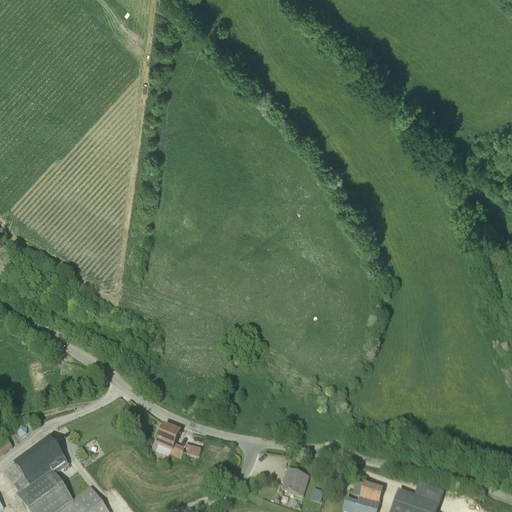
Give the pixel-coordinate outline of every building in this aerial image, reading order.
[(184,451),(175,447),(181,435),(164,428),(156,447),(171,453),(170,456),(181,461),(182,457),(199,460),(201,452),(185,448),(184,451)] [(49,453),(56,448),(50,441),(4,473),(19,493),(16,496),(27,511),(106,511),(91,490),(73,503),(55,476),(46,464),(52,459),(49,453)] [(2,456),(12,449),(7,442),(0,447),(0,511),(1,511),(4,511),(0,505),(0,458),(3,457),(2,456)] [(46,464),(55,476),(69,467),(56,448),(49,453),(52,459),(46,464)] [(282,492),(303,499),(309,480),(288,473),(282,492)] [(376,511),(383,493),(356,484),(352,496),(360,499),(356,511),(376,511)] [(322,505),(325,494),(315,491),(311,502),(322,505)]
